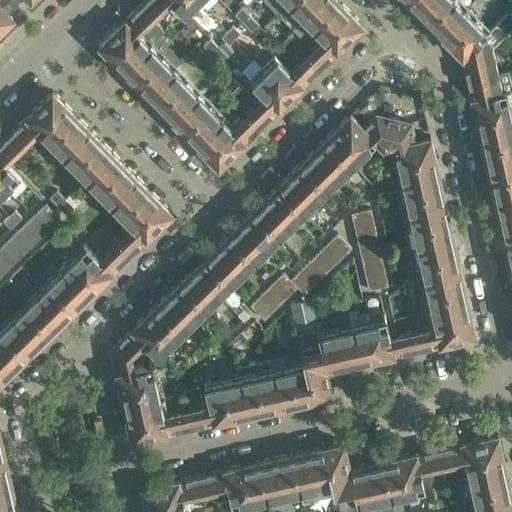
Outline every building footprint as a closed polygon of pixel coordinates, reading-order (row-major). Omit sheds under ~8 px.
[(14,18),(8,12),(17,3),(14,0),(7,0),(1,5),(0,3),(0,30),(9,21),(10,22),(14,18)] [(138,31),(169,0),(144,0),(125,19),(138,32),(138,31)] [(197,0),(172,0),(185,12),(197,0)] [(313,26),(339,0),(290,0),(289,2),(313,26)] [(337,50),(363,24),(339,0),(313,26),(324,38),(325,37),(337,50)] [(406,0),(416,10),(425,0),(406,0)] [(439,33),(465,8),(457,0),(425,0),(416,10),(439,33)] [(241,19),(248,12),(242,6),(235,14),(241,19)] [(485,34),(488,31),(465,8),(439,33),(462,56),(485,34)] [(17,19),(22,14),(19,10),(14,15),(17,19)] [(246,25),(254,18),(248,12),(241,19),(246,25)] [(252,31),(259,24),(254,18),(246,25),(252,31)] [(123,69),(149,43),(138,31),(138,32),(125,19),(99,45),(123,69)] [(178,30),(172,25),(170,23),(164,28),(172,36),(178,30)] [(240,32),(237,28),(234,25),(228,30),(235,38),(240,32)] [(235,38),(228,30),(222,36),(229,43),(235,38)] [(299,40),(290,31),(284,37),(293,45),(299,40)] [(499,73),(491,40),(485,34),(462,56),(467,80),(499,73)] [(293,45),(284,37),(279,42),(287,51),(293,45)] [(303,83),(337,50),(325,37),(324,38),(291,70),(291,71),(303,83)] [(209,51),(216,44),(210,38),(203,45),(209,51)] [(147,93),(173,67),(149,43),(123,69),(147,93)] [(215,57),(222,49),(216,44),(209,51),(215,57)] [(220,63),(228,55),(222,49),(215,57),(220,63)] [(303,83),(291,71),(291,70),(277,57),(265,69),(291,95),(303,83)] [(171,117),(197,91),(173,67),(147,93),(171,117)] [(291,95),(265,69),(253,81),(266,95),(279,107),(291,95)] [(503,90),(499,73),(467,80),(471,97),(503,90)] [(247,91),(245,89),(238,82),(233,88),(241,96),(247,91)] [(241,96),(233,88),(227,93),(235,102),(241,96)] [(50,141),(77,115),(53,90),(27,116),(39,129),(50,141)] [(511,114),(506,90),(503,90),(471,97),(478,130),(511,121),(511,114)] [(195,142),(221,116),(197,91),(171,117),(195,142)] [(251,135),(279,107),(266,95),(233,127),(232,128),(240,135),(246,130),(251,135)] [(377,139),(363,126),(364,125),(351,112),(326,137),(352,163),(376,139),(377,139)] [(415,139),(411,122),(376,113),(364,125),(363,126),(377,139),(376,139),(384,147),(395,145),(394,144),(415,139)] [(74,165),(101,139),(77,115),(50,141),(74,165)] [(6,162),(25,143),(39,129),(27,116),(0,141),(0,181),(6,188),(19,175),(6,162)] [(214,161),(240,135),(232,128),(233,127),(221,116),(195,142),(214,161)] [(511,154),(511,121),(478,130),(486,161),(511,154)] [(219,166),(251,135),(246,130),(240,135),(214,161),(219,166)] [(438,169),(431,136),(415,139),(394,144),(395,145),(402,177),(438,169)] [(352,163),(326,137),(302,160),(328,187),(352,163)] [(86,177),(113,151),(101,139),(74,165),(86,177)] [(98,189),(125,163),(113,151),(86,177),(98,189)] [(511,187),(511,154),(486,161),(493,192),(511,187)] [(328,187),(302,160),(278,184),(304,211),(328,187)] [(122,213),(148,187),(125,163),(98,189),(122,213)] [(446,202),(438,169),(402,177),(409,210),(446,202)] [(304,211),(278,184),(253,208),(280,235),(304,211)] [(147,238),(173,212),(148,187),(122,213),(134,225),(147,238)] [(511,220),(511,187),(493,192),(500,223),(511,220)] [(55,202),(62,195),(56,189),(49,196),(55,202)] [(61,208),(68,201),(62,195),(55,202),(61,208)] [(67,214),(74,207),(68,201),(61,208),(67,214)] [(453,235),(450,220),(446,202),(409,210),(417,243),(453,235)] [(0,277),(61,217),(46,203),(0,248),(0,277)] [(389,285),(371,207),(350,212),(368,290),(389,285)] [(21,215),(14,208),(9,214),(16,221),(21,215)] [(280,235),(253,208),(229,232),(255,258),(280,235)] [(16,221),(9,214),(3,220),(10,227),(16,221)] [(511,253),(511,220),(500,223),(507,254),(511,253)] [(113,271),(147,238),(134,225),(100,258),(113,271)] [(304,292),(353,244),(339,231),(292,279),(285,272),(250,306),(264,319),(298,286),(304,292)] [(255,258),(229,232),(205,256),(231,282),(255,258)] [(461,268),(453,235),(417,243),(424,277),(461,268)] [(54,249),(47,241),(41,247),(48,254),(54,249)] [(113,271),(100,258),(87,244),(62,268),(88,295),(113,271)] [(231,282),(205,256),(181,280),(207,306),(231,282)] [(30,272),(23,265),(17,271),(24,278),(30,272)] [(88,295),(62,268),(38,292),(64,319),(88,295)] [(468,302),(461,268),(424,277),(432,310),(468,302)] [(24,278),(17,271),(11,276),(18,283),(24,278)] [(207,306),(181,280),(157,304),(183,330),(207,306)] [(64,319),(38,292),(14,316),(40,343),(64,319)] [(476,336),(468,302),(432,310),(436,326),(440,344),(476,336)] [(183,330),(157,304),(132,327),(145,340),(158,354),(183,330)] [(40,343),(14,316),(0,329),(0,350),(15,367),(40,343)] [(436,326),(390,336),(386,318),(352,325),(360,361),(440,344),(436,326)] [(360,361),(352,325),(319,333),(323,351),(327,369),(328,369),(360,361)] [(130,354),(145,340),(132,327),(111,348),(116,373),(134,369),(130,354)] [(0,381),(15,367),(0,350),(0,381)] [(333,394),(328,369),(327,369),(323,351),(303,355),(305,362),(313,399),(333,394)] [(305,362),(272,370),(280,406),(313,399),(305,362)] [(160,398),(155,376),(153,364),(134,369),(116,373),(124,406),(160,398)] [(280,406),(272,370),(239,377),(247,414),(280,406)] [(247,414),(239,377),(205,385),(210,404),(214,421),(247,414)] [(167,432),(163,414),(164,414),(160,398),(124,406),(131,440),(167,432)] [(210,404),(164,414),(163,414),(167,432),(214,421),(210,404)] [(506,467),(498,433),(462,441),(466,458),(466,459),(469,475),(506,467)] [(354,484),(349,467),(350,466),(344,441),(324,446),(332,482),(338,511),(358,507),(357,503),(353,485),(354,484)] [(424,488),(420,469),(466,459),(466,458),(462,441),(399,455),(408,491),(424,488)] [(332,482),(324,446),(291,453),(299,489),(332,482)] [(299,489),(291,453),(257,461),(265,497),(299,489)] [(408,491),(399,455),(383,459),(391,495),(408,491)] [(0,494),(14,491),(6,458),(0,459),(0,494)] [(391,495),(383,459),(350,466),(349,467),(354,484),(353,485),(357,503),(391,495)] [(265,497),(257,461),(241,464),(249,501),(265,497)] [(249,501),(241,464),(224,468),(228,486),(232,504),(249,501)] [(511,500),(511,494),(506,467),(469,475),(477,508),(511,500)] [(228,486),(224,468),(178,478),(182,496),(183,496),(228,486)] [(185,511),(186,511),(183,496),(182,496),(178,478),(142,487),(148,511),(185,511)] [(0,511),(18,511),(14,491),(0,494),(0,511)] [(511,511),(511,500),(477,508),(477,511),(511,511)]
